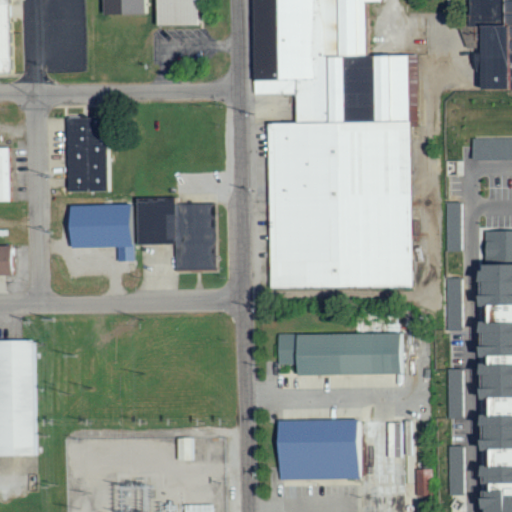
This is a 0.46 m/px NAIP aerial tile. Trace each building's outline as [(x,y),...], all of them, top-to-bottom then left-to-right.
[(0,0),(0,71),(15,71),(12,0),(0,0)] [(110,11),(109,0),(151,0),(152,10),(110,11)] [(161,23),(160,0),(201,0),(202,22),(161,23)] [(272,283),(270,124),(302,123),(301,93),(258,93),(257,0),(369,0),(370,57),(410,57),(412,281),(272,283)] [(511,0),(469,0),(471,22),(486,27),(488,83),(511,82),(511,0)] [(111,191),(109,118),(69,119),(71,192),(111,191)] [(511,136),(479,138),(479,160),(511,158),(511,136)] [(0,198),(0,148),(13,148),(14,198),(0,198)] [(220,271),(219,204),(177,205),(177,198),(141,199),(141,205),(77,205),(77,246),(119,246),(119,262),(142,262),(141,245),(177,245),(178,271),(220,271)] [(469,251),(468,202),(451,202),(451,251),(469,251)] [(511,511),(485,511),(485,231),(511,231),(511,511)] [(0,274),(0,246),(14,246),(15,274),(0,274)] [(452,330),(469,329),(467,277),(450,277),(452,330)] [(281,362),(280,332),(405,329),(406,371),(302,374),(302,362),(281,362)] [(0,454),(0,339),(37,339),(39,454),(0,454)] [(362,511),(362,478),(282,479),(281,419),(405,418),(406,481),(419,481),(418,468),(434,468),(435,494),(406,495),(406,511),(362,511)] [(182,437),(182,460),(201,459),(200,437),(182,437)] [(470,446),(454,445),(453,494),(469,494),(470,446)] [(219,511),(219,503),(190,504),(189,511),(219,511)]
